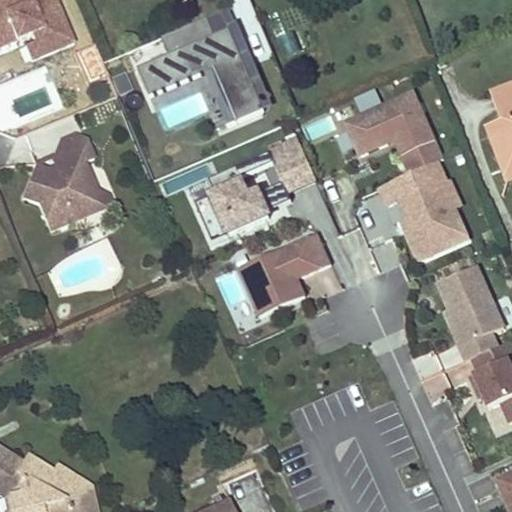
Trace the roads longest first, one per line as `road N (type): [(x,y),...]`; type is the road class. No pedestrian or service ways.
road 1 (residential): [(460,511),(374,312)]
road 2 (unknown): [(511,229),(450,81)]
